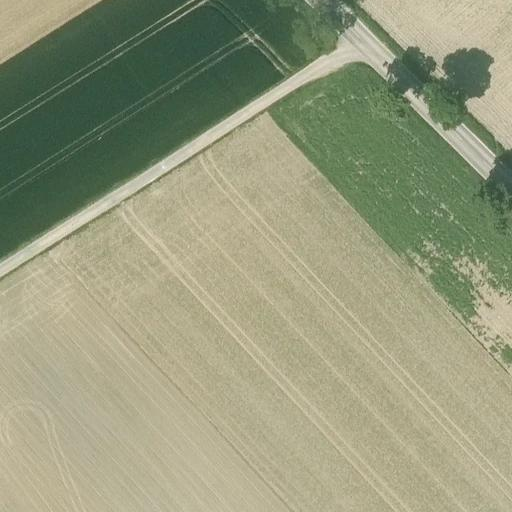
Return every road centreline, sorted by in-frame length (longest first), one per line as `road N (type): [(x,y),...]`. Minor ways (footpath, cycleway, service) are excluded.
road 1 (track): [(0,273),(363,43)]
road 2 (secondary): [(511,188),(322,0)]
